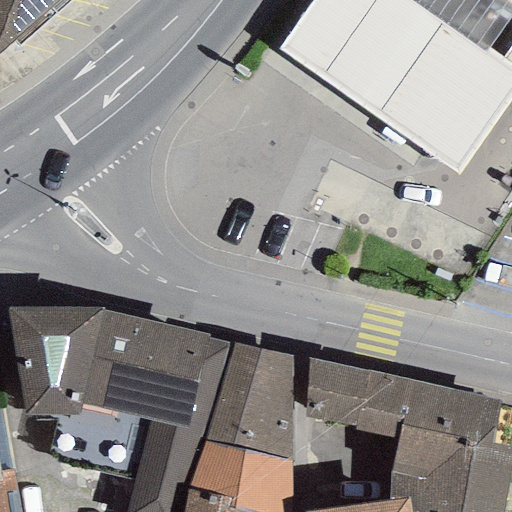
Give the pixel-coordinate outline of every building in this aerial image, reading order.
[(0,0),(0,52),(13,41),(17,47),(70,0),(0,0)] [(311,0),(277,50),(458,175),(511,99),(511,66),(502,59),(488,47),(483,54),(407,0),(311,0)] [(407,0),(483,54),(488,47),(511,14),(511,12),(511,8),(499,0),(407,0)] [(511,0),(499,0),(511,8),(511,12),(511,14),(511,0)] [(511,44),(502,59),(511,66),(511,44)] [(102,309),(8,308),(27,416),(57,417),(47,455),(55,463),(130,481),(121,511),(183,511),(188,488),(204,441),(234,344),(208,338),(209,335),(102,309)] [(292,511),(290,357),(234,344),(204,441),(188,488),(232,499),(228,507),(244,511),(292,511)] [(449,390),(309,358),(304,417),(354,427),(353,431),(397,440),(401,426),(439,434),(449,390)] [(449,390),(439,434),(491,445),(499,402),(449,390)] [(439,434),(401,426),(397,440),(390,472),(388,501),(408,498),(409,511),(502,511),(511,462),(511,449),(491,445),(439,434)] [(0,480),(0,511),(19,511),(11,471),(0,471),(0,478),(0,480)] [(244,511),(228,507),(232,499),(188,488),(183,511),(244,511)] [(388,501),(312,511),(409,511),(408,498),(388,501)]
